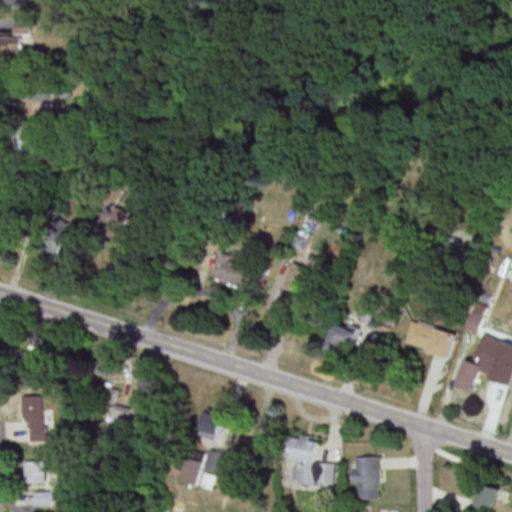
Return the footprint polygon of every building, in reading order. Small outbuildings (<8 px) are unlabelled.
[(29,33),(29,16),(16,16),(16,33),(29,33)] [(0,55),(22,55),(22,36),(0,36),(0,55)] [(29,98),(53,99),(53,84),(29,83),(29,98)] [(33,136),(33,124),(15,124),(15,159),(45,159),(45,136),(33,136)] [(115,240),(134,236),(127,206),(108,211),(115,240)] [(57,215),(34,241),(53,257),(75,231),(57,215)] [(222,251),(214,277),(260,291),(266,272),(232,261),(234,255),(222,251)] [(286,285),(304,291),(311,267),(294,261),(286,285)] [(467,327),(479,332),(489,307),(477,302),(467,327)] [(407,344),(451,357),(458,332),(414,319),(407,344)] [(346,359),(360,329),(339,320),(325,350),(346,359)] [(492,374),(500,350),(482,344),(476,360),(466,356),(456,385),(474,391),(481,370),(492,374)] [(42,384),(42,350),(22,350),(22,384),(42,384)] [(120,389),(97,383),(91,403),(110,408),(108,417),(129,422),(133,408),(116,403),(120,389)] [(51,408),(44,408),(44,395),(23,395),(23,418),(31,418),(31,441),(51,441),(51,408)] [(217,439),(225,412),(207,407),(199,434),(217,439)] [(336,462),(317,461),(319,436),(290,434),(288,458),(296,459),(295,484),(335,486),(336,462)] [(221,468),(221,451),(209,451),(209,468),(221,468)] [(379,456),(352,456),(352,488),(361,488),(361,498),(379,498),(379,456)] [(181,480),(197,485),(205,462),(189,457),(181,480)] [(46,460),(25,460),(25,482),(46,482),(46,460)] [(475,511),(497,511),(497,486),(475,486),(475,511)] [(36,490),(36,505),(52,505),(52,490),(36,490)]
